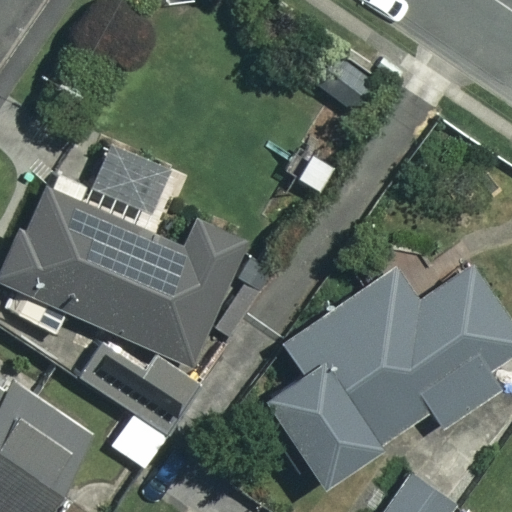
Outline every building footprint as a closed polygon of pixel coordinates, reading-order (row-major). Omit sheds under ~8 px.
[(178,357),(252,228),(199,198),(174,243),(132,219),(163,164),(106,132),(70,194),(38,175),(0,240),(0,281),(91,331),(71,366),(161,418),(191,365),(178,357)] [(250,392),(261,410),(249,418),(282,468),(294,460),(305,477),(419,401),(433,421),(485,386),(474,369),(511,343),(511,334),(463,260),(407,298),(383,262),(274,335),(293,363),(250,392)] [(0,511),(19,511),(71,431),(0,385),(0,511)] [(123,409),(106,445),(147,464),(164,428),(123,409)] [(443,511),(451,500),(408,469),(377,511),(443,511)] [(469,511),(451,500),(443,511),(469,511)]
